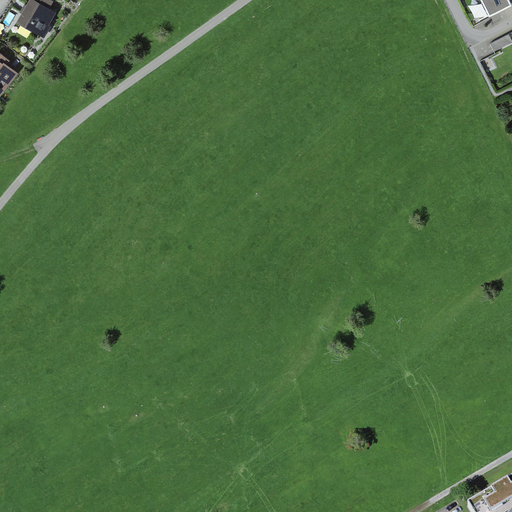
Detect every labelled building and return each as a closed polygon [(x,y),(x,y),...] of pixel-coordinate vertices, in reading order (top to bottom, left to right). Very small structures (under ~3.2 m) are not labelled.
[(55,18),(47,14),(51,7),(49,5),(52,1),(50,0),(30,0),(15,28),(41,43),(55,18)] [(481,0),(489,15),(511,3),(509,0),(481,0)] [(491,43),(495,51),(509,44),(505,36),(491,43)] [(0,100),(16,79),(4,70),(7,67),(0,61),(0,100)] [(511,511),(511,484),(470,509),(471,511),(511,511)]
